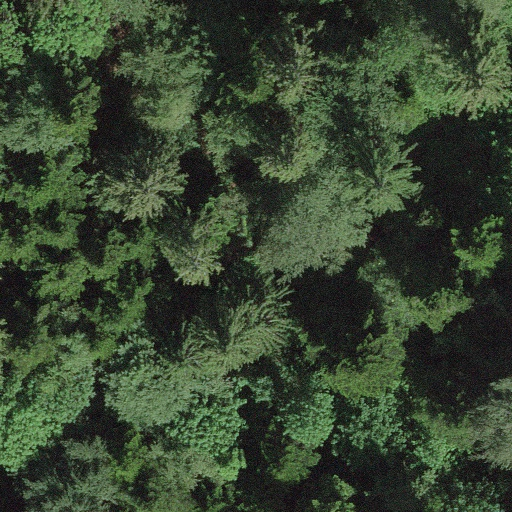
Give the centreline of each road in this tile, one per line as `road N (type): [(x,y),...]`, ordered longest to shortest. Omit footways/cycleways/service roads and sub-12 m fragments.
road 1 (track): [(511,69),(387,168),(200,273),(0,467)]
road 2 (track): [(0,21),(50,30),(218,0)]
